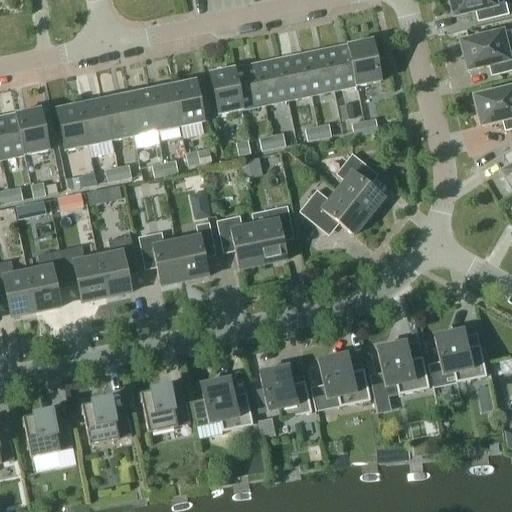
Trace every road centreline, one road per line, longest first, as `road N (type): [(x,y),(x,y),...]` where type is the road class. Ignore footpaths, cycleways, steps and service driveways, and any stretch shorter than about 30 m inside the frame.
road 1 (unclassified): [(0,381),(363,305),(429,251)]
road 2 (residential): [(429,251),(444,162),(401,0)]
road 3 (residential): [(338,0),(108,48)]
